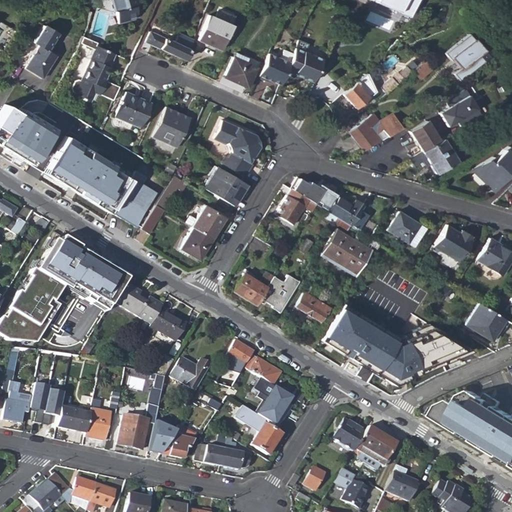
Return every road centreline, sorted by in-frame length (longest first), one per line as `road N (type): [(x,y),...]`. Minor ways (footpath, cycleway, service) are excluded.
road 1 (residential): [(49,453),(263,499),(336,378)]
road 2 (tertiary): [(200,296),(0,175)]
road 3 (residential): [(291,157),(511,222)]
road 4 (residential): [(153,73),(270,120),(291,157)]
road 5 (residential): [(200,296),(291,157)]
road 6 (tertiary): [(336,378),(200,296)]
road 7 (tertiary): [(506,484),(394,414)]
road 8 (residential): [(511,355),(431,388),(394,414)]
